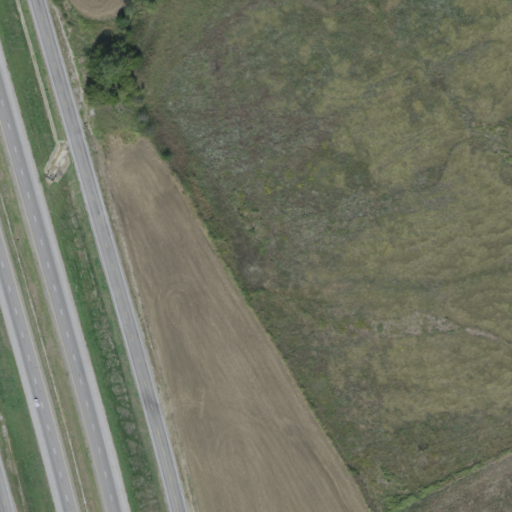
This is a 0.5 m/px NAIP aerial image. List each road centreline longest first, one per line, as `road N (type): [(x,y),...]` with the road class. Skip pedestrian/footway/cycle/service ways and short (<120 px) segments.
road 1 (tertiary): [(183,511),(105,209),(40,0)]
road 2 (motorway): [(113,511),(0,90)]
road 3 (motorway): [(0,246),(70,511)]
